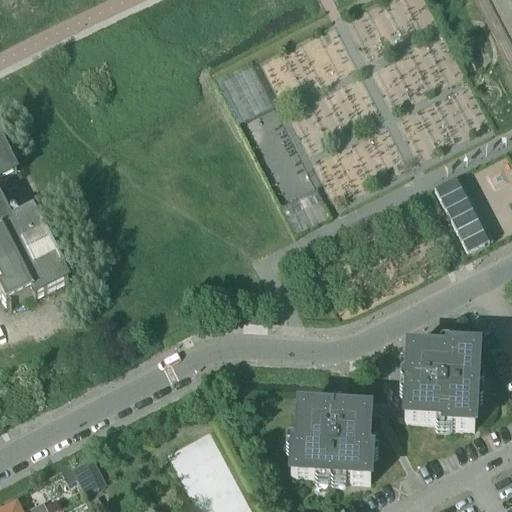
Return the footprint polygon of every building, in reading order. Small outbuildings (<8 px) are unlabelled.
[(511,0),(472,0),(511,76),(511,0)] [(0,148),(0,302),(1,305),(6,313),(32,300),(34,304),(67,287),(41,233),(33,216),(10,228),(0,208),(0,187),(16,179),(0,148)] [(455,187),(434,198),(466,262),(488,251),(455,187)] [(318,190),(280,209),(298,244),(336,225),(318,190)] [(442,434),(473,436),(478,356),(446,354),(446,359),(407,357),(406,387),(401,392),(406,397),(405,398),(404,421),(403,428),(442,430),(442,434)] [(339,417),(338,418),(334,413),(329,417),(328,417),(298,415),(296,453),(291,453),(289,485),(369,489),(371,458),(367,457),(369,419),(339,417)]
